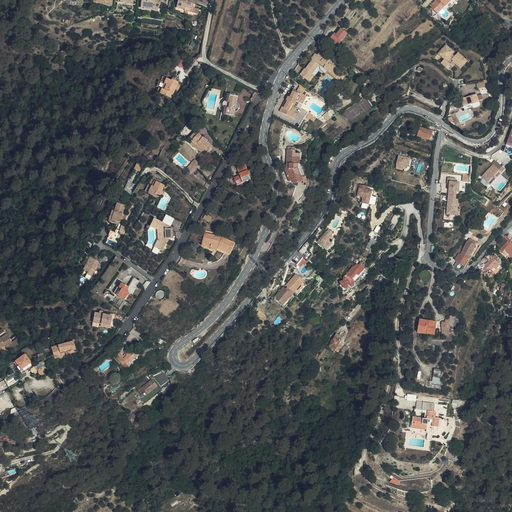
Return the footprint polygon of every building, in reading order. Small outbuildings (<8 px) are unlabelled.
[(142,0),(142,4),(146,5),(146,7),(157,12),(159,12),(160,4),(154,0),(142,0)] [(191,8),(191,4),(188,3),(184,3),(184,1),(178,0),(176,0),(175,9),(180,10),(181,8),(183,8),(182,11),(190,12),(191,8)] [(436,0),(436,1),(444,9),(453,0),(436,0)] [(444,9),(436,1),(430,7),(438,16),(439,15),(443,11),(444,9)] [(338,47),(347,33),(341,29),(336,35),(334,34),(329,40),(338,47)] [(444,67),(445,65),(450,60),(453,63),(455,61),(457,64),(463,57),(456,51),(453,55),(450,52),(451,51),(443,44),(435,53),(440,58),(437,62),(444,67)] [(338,79),(342,73),(337,70),(338,69),(333,66),(333,67),(328,63),(329,61),(319,54),(317,57),(314,61),(312,59),(311,60),(312,61),(305,71),(305,70),(300,77),(309,83),(313,77),(312,76),(320,66),(338,79)] [(450,60),(445,65),(452,71),(453,77),(457,76),(455,65),(459,68),(466,60),(463,57),(457,64),(455,61),(453,63),(450,60)] [(344,75),(342,73),(338,79),(320,66),(312,76),(313,77),(309,83),(310,84),(321,69),(339,82),(344,75)] [(169,75),(167,80),(170,82),(167,88),(164,86),(162,91),(173,96),(181,79),(179,79),(180,78),(175,76),(174,78),(169,75)] [(403,97),(405,97),(408,88),(403,85),(398,96),(401,98),(403,97)] [(338,103),(347,98),(342,90),(333,95),(338,103)] [(298,103),(300,105),(304,97),(294,92),(290,100),(289,99),(287,102),(281,114),(294,120),(296,115),(295,115),(297,111),(295,109),(298,103)] [(236,103),(238,102),(238,96),(229,94),(228,98),(224,102),(224,106),(226,108),(225,113),(235,115),(236,109),(238,109),(238,108),(236,103)] [(480,101),(484,100),(483,95),(478,96),(478,95),(462,99),(464,109),(473,106),(473,107),(474,107),(474,108),(475,108),(476,108),(477,108),(478,108),(478,107),(479,107),(480,106),(480,105),(481,105),(480,101)] [(418,127),(421,120),(415,117),(403,116),(402,120),(418,127)] [(433,142),(436,134),(420,129),(417,137),(433,142)] [(191,139),(199,132),(197,130),(189,137),(191,139)] [(191,139),(198,146),(197,147),(202,152),(210,144),(204,137),(199,132),(191,139)] [(194,145),(197,147),(198,146),(191,139),(188,142),(193,147),(194,145)] [(300,185),(301,185),(300,181),(298,172),(297,171),(297,167),(299,167),(299,156),(294,156),(294,150),(287,150),(287,153),(286,153),(286,168),(288,168),(288,171),(284,172),(287,185),(290,184),(291,187),(296,186),(300,185)] [(399,156),(396,164),(403,167),(406,168),(409,161),(409,159),(399,156)] [(196,159),(185,169),(190,173),(200,164),(196,159)] [(480,177),(489,185),(495,179),(494,178),(503,169),(494,161),(491,164),(492,164),(480,177)] [(252,178),(246,163),(237,166),(241,175),(235,177),(238,184),(252,178)] [(151,185),(147,193),(154,196),(155,194),(159,195),(164,185),(160,183),(161,180),(157,179),(156,181),(151,179),(149,184),(151,185)] [(495,179),(489,185),(491,187),(497,181),(495,179)] [(447,194),(455,195),(455,192),(458,192),(458,182),(454,182),(448,181),(448,184),(447,194)] [(361,202),(369,203),(371,195),(372,195),(374,190),(369,189),(367,188),(368,187),(368,184),(360,183),(358,194),(363,195),(361,202)] [(455,199),(455,195),(447,194),(445,215),(456,215),(457,199),(455,199)] [(117,220),(121,221),(126,205),(117,203),(115,211),(112,210),(108,221),(116,223),(117,220)] [(167,224),(154,217),(150,225),(157,229),(158,239),(154,247),(163,251),(168,241),(168,237),(173,237),(173,228),(167,228),(167,224)] [(322,254),(332,242),(331,240),(334,237),(331,234),(333,232),(330,229),(314,246),(322,254)] [(219,247),(232,253),(236,243),(225,237),(218,235),(205,232),(202,242),(216,246),(217,245),(220,245),(219,247)] [(367,248),(371,238),(365,236),(362,246),(367,248)] [(500,243),(504,248),(505,246),(511,252),(511,251),(511,242),(506,237),(500,243)] [(460,251),(468,255),(473,245),(465,241),(460,251)] [(216,246),(202,242),(201,245),(201,247),(215,251),(216,249),(230,256),(232,253),(219,247),(220,245),(217,245),(216,246)] [(312,255),(307,250),(311,245),(307,242),(303,246),(298,253),(307,261),(312,255)] [(334,243),(332,242),(322,254),(323,255),(334,243)] [(505,246),(504,248),(503,249),(502,250),(510,257),(511,255),(511,251),(511,252),(505,246)] [(463,265),(468,255),(460,251),(459,253),(454,250),(451,256),(454,258),(453,260),(463,265)] [(110,263),(113,258),(108,253),(104,258),(110,263)] [(487,267),(492,272),(496,268),(499,265),(496,262),(491,258),(488,255),(480,264),(483,267),(484,266),(486,268),(487,267)] [(92,275),(99,262),(95,260),(96,259),(91,256),(90,256),(86,264),(84,268),(88,271),(87,273),(92,275)] [(349,288),(348,285),(348,284),(349,286),(350,286),(350,287),(351,286),(351,287),(352,287),(353,288),(354,286),(353,286),(354,285),(354,284),(355,283),(355,282),(354,282),(354,281),(353,280),(352,279),(356,273),(358,275),(363,267),(359,265),(359,266),(357,264),(355,263),(353,266),(352,266),(344,278),(344,279),(344,280),(344,282),(341,283),(343,287),(344,286),(345,290),(349,288)] [(364,268),(363,267),(358,275),(356,273),(352,279),(353,280),(354,281),(354,282),(364,268)] [(291,294),(302,283),(294,276),(285,285),(287,287),(285,289),(291,294)] [(116,294),(125,299),(129,292),(127,291),(129,287),(122,282),(119,286),(120,287),(116,294)] [(304,286),(302,283),(291,294),(294,297),(304,286)] [(290,296),(283,291),(281,288),(272,298),(281,306),(290,296)] [(292,298),(290,296),(281,306),(283,308),(292,298)] [(101,322),(111,324),(113,315),(95,312),(93,321),(101,322)] [(419,332),(425,333),(426,329),(435,330),(436,322),(421,319),(419,332)] [(446,339),(449,324),(448,324),(446,323),(445,326),(441,325),(438,337),(444,338),(446,339)] [(5,345),(8,351),(21,343),(18,337),(11,341),(2,330),(0,331),(0,349),(2,348),(1,347),(5,345)] [(338,352),(340,349),(337,347),(342,339),(339,337),(338,339),(334,336),(333,336),(330,342),(331,343),(329,345),(336,349),(335,350),(338,352)] [(64,361),(63,358),(61,359),(60,355),(76,350),(73,340),(50,346),(55,364),(64,361)] [(344,356),(350,348),(345,345),(340,353),(344,356)] [(115,357),(118,361),(120,360),(123,363),(122,364),(127,371),(134,364),(131,361),(138,355),(134,350),(133,351),(132,349),(125,355),(125,354),(122,356),(120,353),(115,357)] [(61,359),(63,358),(77,354),(76,350),(60,355),(61,359)] [(31,364),(25,355),(16,361),(23,371),(31,364)] [(42,367),(38,362),(33,365),(37,371),(42,367)] [(439,385),(441,370),(434,370),(433,384),(439,385)] [(161,384),(169,380),(165,373),(157,376),(161,384)] [(152,379),(147,383),(150,386),(144,391),(141,387),(138,390),(142,394),(155,383),(152,379)] [(150,386),(147,383),(141,387),(144,391),(150,386)] [(161,389),(155,383),(142,394),(147,401),(161,389)] [(420,399),(419,408),(426,409),(426,411),(425,417),(412,415),(411,420),(410,420),(409,425),(415,426),(415,424),(421,425),(421,426),(427,427),(427,425),(432,426),(432,427),(438,428),(439,428),(439,425),(441,425),(443,416),(440,415),(440,411),(444,411),(445,406),(448,406),(449,403),(420,399)] [(438,429),(438,428),(432,427),(432,426),(427,425),(427,427),(421,426),(421,425),(415,424),(415,426),(409,425),(408,430),(428,432),(427,439),(432,439),(432,433),(435,429),(438,429)] [(177,498),(171,503),(174,507),(180,502),(177,498)]
